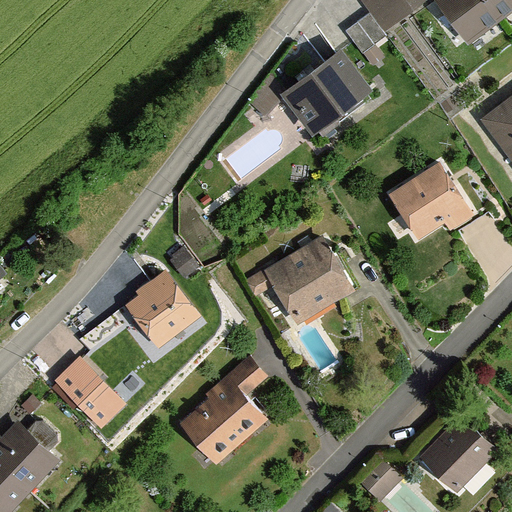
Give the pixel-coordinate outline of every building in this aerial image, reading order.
[(365,0),(389,33),(426,7),(420,0),(365,0)] [(511,0),(441,0),(466,34),(511,0)] [(511,36),(511,0),(466,34),(483,57),(511,36)] [(385,37),(370,18),(350,33),(356,41),(364,52),(385,37)] [(322,133),(367,97),(336,58),(318,72),(291,94),(322,133)] [(511,93),(481,116),(504,147),(511,141),(511,93)] [(443,159),(389,195),(418,238),(472,202),(443,159)] [(350,292),(361,287),(348,265),(354,262),(347,250),(340,254),(334,244),(273,279),(276,285),(297,322),(350,292)] [(199,266),(185,246),(170,257),(184,277),(199,266)] [(200,317),(165,269),(148,281),(137,289),(142,296),(129,305),(160,346),(200,317)] [(276,285),(273,279),(267,269),(247,281),(256,296),(276,285)] [(80,355),(55,381),(103,429),(129,403),(84,359),(80,355)] [(227,456),(269,419),(254,401),(233,378),(183,423),(206,448),(214,441),(227,456)] [(482,437),(461,418),(420,463),(436,478),(441,472),(463,492),(499,452),(482,437)] [(28,429),(18,419),(3,435),(0,432),(0,461),(32,492),(63,459),(53,450),(60,443),(58,434),(44,420),(34,422),(28,429)] [(12,511),(32,492),(0,461),(0,511),(12,511)] [(371,492),(393,468),(385,461),(363,485),(371,492)]
